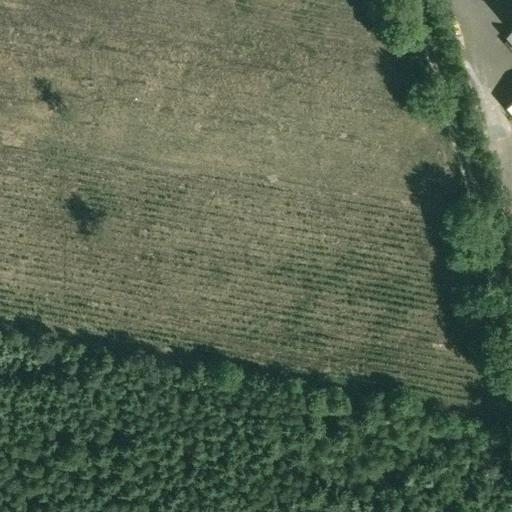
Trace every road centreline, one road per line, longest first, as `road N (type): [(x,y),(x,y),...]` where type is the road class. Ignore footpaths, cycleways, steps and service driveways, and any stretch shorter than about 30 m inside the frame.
road 1 (track): [(0,325),(344,393),(469,411),(511,409)]
road 2 (track): [(511,340),(413,0)]
